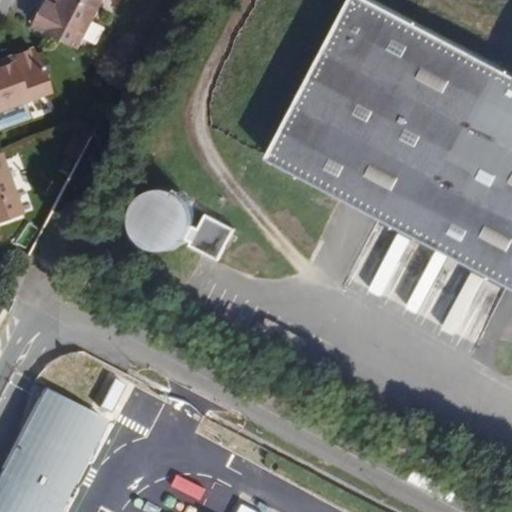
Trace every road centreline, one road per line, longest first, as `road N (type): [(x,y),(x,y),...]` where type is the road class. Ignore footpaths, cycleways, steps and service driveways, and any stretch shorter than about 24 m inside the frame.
road 1 (unknown): [(98,511),(132,463),(183,458),(295,511)]
road 2 (unknown): [(511,388),(308,283)]
